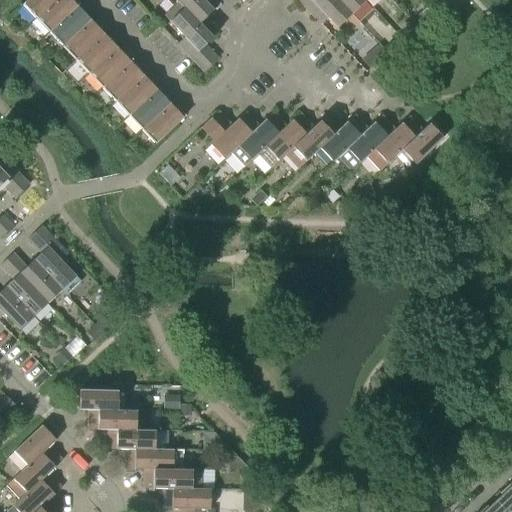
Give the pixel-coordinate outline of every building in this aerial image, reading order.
[(27,0),(22,5),(36,19),(56,0),(27,0)] [(56,0),(36,19),(49,33),(77,7),(70,0),(56,0)] [(175,0),(178,3),(212,38),(218,32),(204,18),(212,11),(201,0),(175,0)] [(201,0),(212,11),(219,5),(214,0),(201,0)] [(351,14),(338,0),(297,0),(315,19),(322,12),(337,27),(351,14)] [(338,0),(351,14),(365,1),(364,0),(338,0)] [(212,38),(178,3),(164,17),(184,38),(177,44),(204,72),(217,59),(204,45),(212,38)] [(49,33),(61,47),(89,20),(77,7),(49,33)] [(419,13),(411,21),(417,27),(425,19),(419,13)] [(61,47),(75,61),(103,34),(89,20),(61,47)] [(75,61),(88,75),(116,48),(103,34),(75,61)] [(397,35),(389,42),(395,48),(402,41),(403,41),(397,35)] [(88,75),(101,89),(129,62),(116,48),(88,75)] [(101,89),(115,103),(143,76),(129,62),(101,89)] [(115,103),(128,117),(156,90),(143,76),(115,103)] [(128,117),(141,131),(169,104),(156,90),(128,117)] [(169,104),(141,131),(154,144),(182,118),(169,104)] [(223,159),(230,153),(251,133),(237,119),(231,126),(217,111),(200,127),(213,141),(209,145),(223,159)] [(251,133),(230,153),(243,167),(257,154),(278,134),(264,120),(258,126),(245,112),(237,119),(251,133)] [(270,169),(285,155),(306,135),(291,121),(285,127),(272,113),(264,120),(278,134),(257,154),(270,169)] [(297,169),(319,149),(332,135),(319,122),(312,128),(299,114),(291,121),(306,135),(285,155),(297,169)] [(333,163),(338,158),(360,137),(346,122),(339,128),(326,115),(319,122),(332,135),(319,149),(333,163)] [(360,137),(338,158),(350,172),(374,150),(387,137),(373,123),(367,129),(354,115),(346,122),(360,137)] [(381,116),(373,123),(387,137),(374,150),(387,164),(394,158),(415,137),(402,123),(394,130),(381,116)] [(408,117),(402,123),(415,137),(394,158),(407,172),(443,139),(429,124),(422,131),(408,117)] [(0,184),(1,184),(14,197),(28,184),(2,157),(0,158),(0,184)] [(168,165),(159,173),(170,186),(179,178),(168,165)] [(197,186),(190,194),(197,201),(204,193),(197,186)] [(259,190),(250,199),(256,206),(265,197),(259,190)] [(332,190),(325,197),(331,204),(339,197),(332,190)] [(269,196),(263,202),(267,206),(274,200),(269,196)] [(2,216),(0,218),(0,225),(6,232),(12,226),(2,216)] [(41,253),(33,260),(66,294),(80,281),(61,260),(67,254),(41,227),(28,239),(41,253)] [(12,253),(6,259),(47,302),(61,289),(65,294),(66,294),(33,260),(25,267),(12,253)] [(0,265),(13,280),(5,287),(33,316),(47,302),(6,259),(0,264),(0,265)] [(33,316),(5,287),(0,291),(0,317),(4,314),(18,330),(33,316)] [(102,318),(94,325),(98,329),(106,322),(102,318)] [(86,333),(90,337),(98,329),(94,325),(86,333)] [(62,348),(53,356),(61,365),(70,356),(62,348)] [(87,429),(97,429),(98,410),(116,411),(117,391),(79,390),(78,410),(88,410),(87,429)] [(166,396),(165,409),(167,409),(177,409),(179,409),(179,396),(178,396),(167,396),(166,396)] [(0,404),(0,419),(2,422),(17,408),(7,398),(0,404)] [(181,404),(180,414),(191,414),(192,411),(192,404),(185,404),(181,404)] [(106,449),(116,449),(116,430),(143,431),(143,411),(116,411),(98,410),(97,429),(107,430),(106,449)] [(27,467),(41,454),(54,468),(61,461),(48,447),(55,441),(42,426),(13,452),(27,467)] [(143,431),(116,430),(116,449),(124,449),(124,469),(134,469),(134,449),(161,450),(162,431),(143,431)] [(202,450),(230,451),(212,433),(202,432),(202,450)] [(143,488),(152,489),(153,469),(181,470),(182,450),(161,450),(134,449),(134,469),(143,469),(143,488)] [(221,471),(249,471),(231,452),(221,452),(221,471)] [(19,500),(40,481),(54,495),(60,489),(47,474),(54,468),(41,454),(27,467),(6,486),(19,500)] [(162,489),(162,508),(171,508),(172,489),(201,490),(202,470),(181,470),(153,469),(152,489),(162,489)] [(5,511),(35,511),(40,508),(43,511),(56,511),(47,501),(54,495),(40,481),(19,500),(5,511)] [(501,496),(495,502),(504,511),(511,511),(511,488),(508,485),(499,494),(501,496)] [(172,489),(171,508),(181,508),(181,511),(204,511),(205,509),(209,509),(210,490),(201,490),(172,489)] [(486,506),(479,511),(504,511),(495,502),(489,508),(486,506)]
